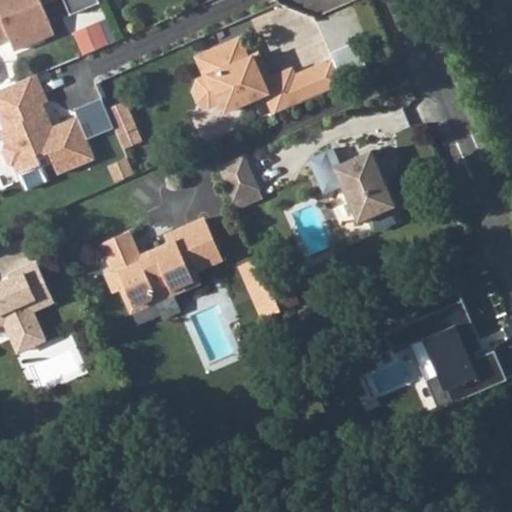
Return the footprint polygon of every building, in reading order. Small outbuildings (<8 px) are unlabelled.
[(99,1),(99,0),(0,0),(0,39),(8,36),(14,51),(43,38),(39,29),(50,24),(42,4),(51,0),(63,0),(70,16),(100,2),(99,1)] [(76,29),(86,54),(119,41),(110,16),(76,29)] [(39,29),(43,38),(55,33),(50,24),(39,29)] [(266,93),(275,113),(325,91),(345,83),(334,58),(296,75),(293,67),(270,77),(265,80),(262,73),(257,75),(249,56),(241,37),(198,55),(206,74),(198,78),(194,89),(199,100),(210,105),(222,100),(226,110),(266,93)] [(249,56),(257,75),(262,73),(265,80),(270,77),(260,51),(249,56)] [(25,81),(0,90),(0,114),(6,129),(1,131),(7,144),(4,151),(10,164),(16,167),(19,174),(43,165),(40,158),(51,153),(60,174),(96,159),(79,117),(50,129),(47,121),(51,119),(45,104),(50,102),(39,75),(25,81)] [(112,105),(125,147),(145,141),(132,99),(112,105)] [(391,206),(368,150),(336,164),(329,148),(304,160),(320,194),(338,185),(354,221),(365,215),(370,231),(392,222),(386,208),(391,206)] [(255,190),(238,152),(212,164),(229,202),(255,190)] [(103,279),(109,293),(118,289),(127,308),(149,298),(146,292),(166,284),(172,296),(201,283),(195,272),(219,261),(201,223),(169,237),(172,243),(151,253),(153,257),(139,262),(126,236),(100,247),(112,274),(103,279)] [(261,311),(275,305),(253,256),(239,262),(261,311)] [(21,330),(38,322),(32,310),(51,301),(36,267),(9,279),(10,284),(0,287),(0,322),(2,321),(14,316),(21,330)] [(480,346),(458,296),(386,327),(396,350),(420,340),(431,367),(418,372),(434,410),(505,380),(490,347),(473,354),(472,349),(480,346)] [(46,337),(38,322),(21,330),(14,316),(2,321),(16,351),(46,337)]
